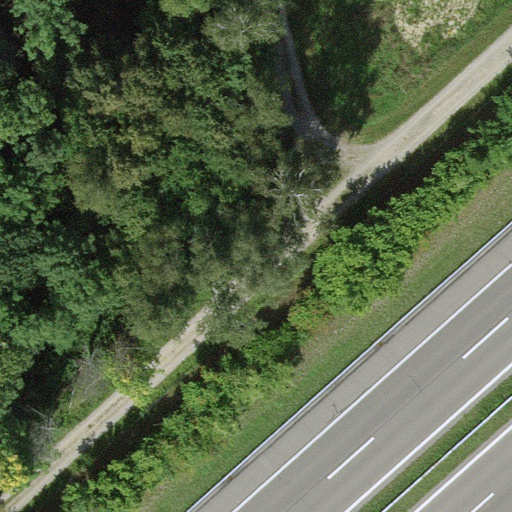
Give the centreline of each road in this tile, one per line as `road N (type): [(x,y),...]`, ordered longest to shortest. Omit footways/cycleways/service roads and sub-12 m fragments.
road 1 (track): [(2,511),(511,49)]
road 2 (motorway): [(511,318),(296,511)]
road 3 (track): [(341,205),(312,168),(269,0)]
